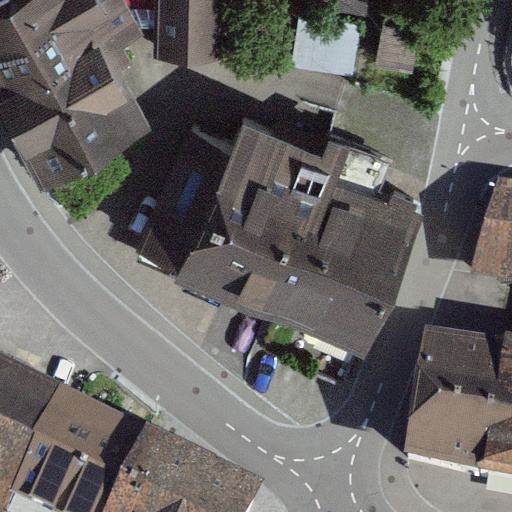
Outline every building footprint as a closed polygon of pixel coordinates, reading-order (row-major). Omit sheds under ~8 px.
[(100,0),(2,0),(0,1),(0,55),(53,166),(157,116),(100,0)] [(164,0),(161,49),(213,52),(216,0),(164,0)] [(309,0),(304,61),(359,65),(363,1),(356,0),(309,0)] [(366,0),(364,68),(420,70),(422,5),(376,4),(376,0),(366,0)] [(243,101),(177,260),(346,329),(412,171),(243,101)] [(511,199),(503,199),(481,270),(511,274),(511,199)] [(511,362),(427,350),(410,459),(482,476),(511,480),(511,362)] [(253,511),(264,490),(0,373),(0,511),(253,511)]
